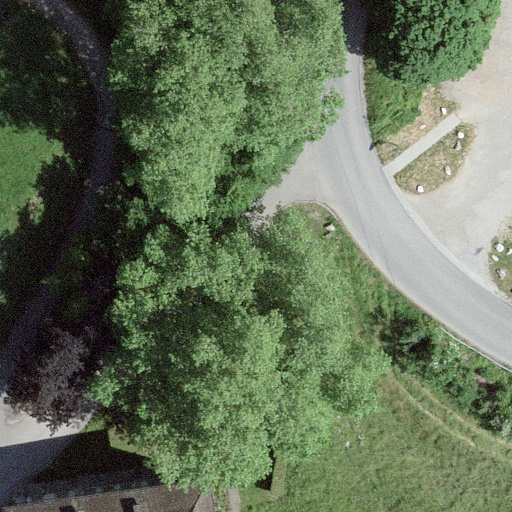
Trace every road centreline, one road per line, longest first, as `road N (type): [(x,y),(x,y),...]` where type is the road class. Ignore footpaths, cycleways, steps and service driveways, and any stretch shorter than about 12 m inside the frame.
road 1 (track): [(0,380),(100,179),(109,132),(109,98),(87,36),(42,0)]
road 2 (unclassified): [(511,336),(418,272),(353,188),(336,79),(350,0)]
